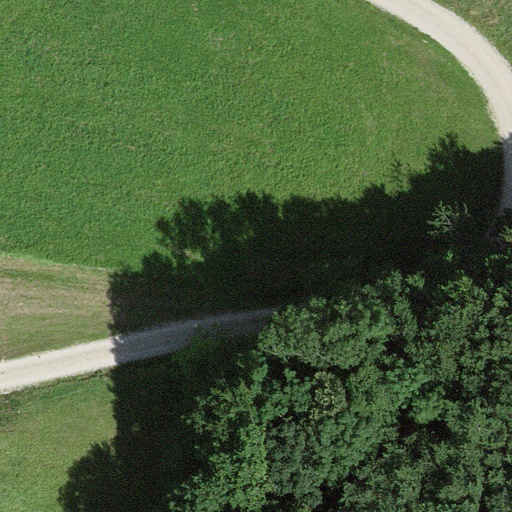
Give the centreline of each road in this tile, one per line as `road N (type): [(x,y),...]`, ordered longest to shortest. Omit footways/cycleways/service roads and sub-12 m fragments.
road 1 (track): [(511,223),(489,252),(438,286),(0,381)]
road 2 (track): [(398,0),(481,59),(511,102)]
